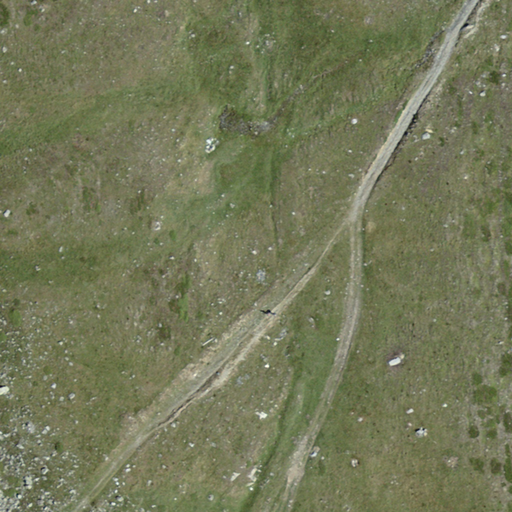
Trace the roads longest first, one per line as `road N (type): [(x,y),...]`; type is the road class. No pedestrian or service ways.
road 1 (track): [(360,206),(343,365),(284,511)]
road 2 (track): [(484,0),(360,206)]
